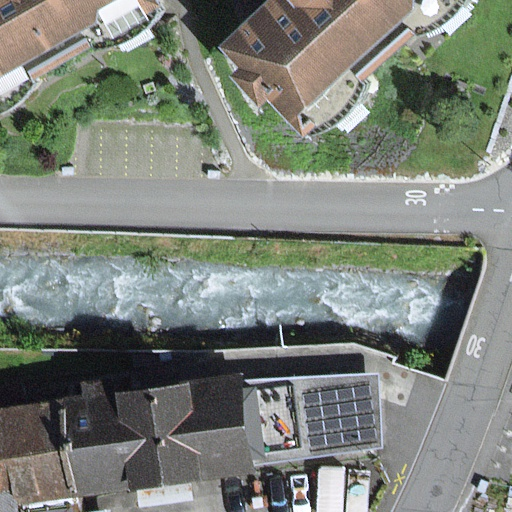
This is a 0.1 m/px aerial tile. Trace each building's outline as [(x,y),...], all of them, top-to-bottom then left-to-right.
[(176,0),(0,0),(0,120),(184,13),(176,0)] [(315,0),(241,74),(326,159),(485,0),(315,0)] [(383,374),(271,388),(282,473),(394,459),(383,374)] [(271,388),(83,412),(93,497),(282,473),(271,388)] [(83,412),(0,421),(0,508),(93,497),(83,412)]
